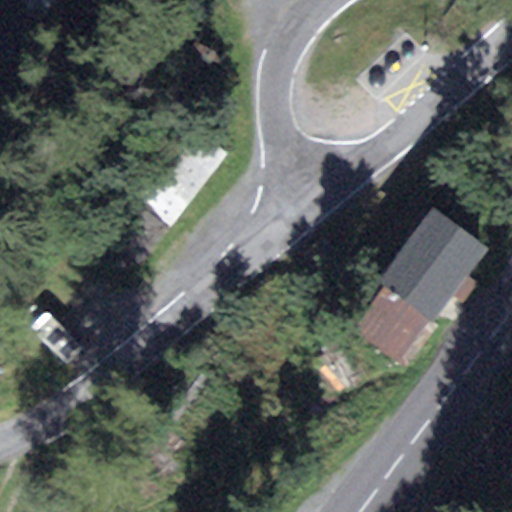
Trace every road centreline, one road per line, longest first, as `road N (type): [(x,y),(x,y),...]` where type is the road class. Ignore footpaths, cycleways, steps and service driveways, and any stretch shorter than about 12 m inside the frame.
road 1 (unclassified): [(511,53),(105,381),(0,434)]
road 2 (secondary): [(360,511),(511,311)]
